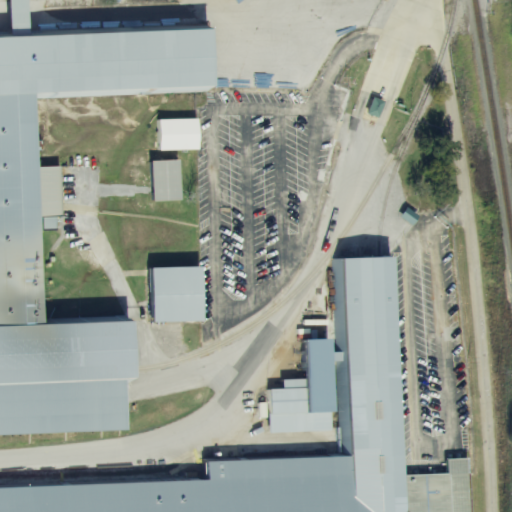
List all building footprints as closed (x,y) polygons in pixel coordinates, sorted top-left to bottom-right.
[(0,434),(134,430),(130,320),(45,324),(42,229),(61,229),(59,166),(39,167),(37,99),(50,94),(51,95),(217,88),(215,27),(30,34),(28,0),(9,0),(11,35),(0,35),(0,434)] [(379,118),(385,101),(374,97),(368,114),(379,118)] [(162,150),(201,149),(200,118),(161,119),(162,150)] [(181,160),(153,161),(154,201),(182,200),(181,160)] [(406,209),(402,218),(414,224),(419,215),(406,209)] [(153,268),(154,322),(205,321),(204,266),(153,268)]
